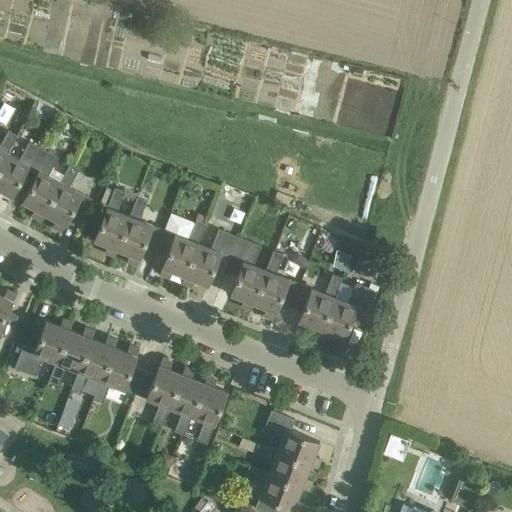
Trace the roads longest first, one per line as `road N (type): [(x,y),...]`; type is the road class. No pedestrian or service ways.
road 1 (unclassified): [(366,401),(390,347),(480,0)]
road 2 (residential): [(0,239),(82,284),(366,401)]
